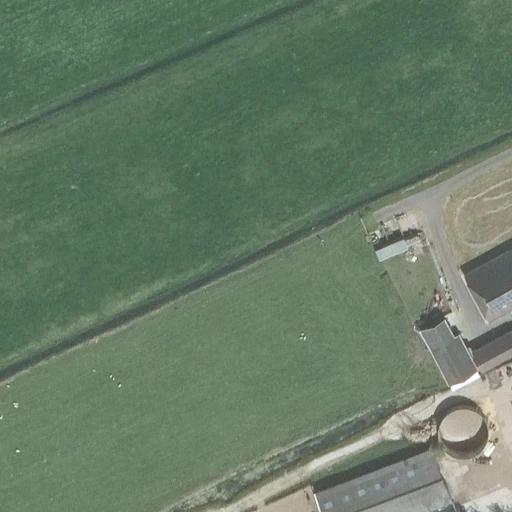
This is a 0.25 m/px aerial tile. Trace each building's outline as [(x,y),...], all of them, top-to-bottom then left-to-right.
[(378,257),(407,245),(403,235),(374,247),(378,257)] [(489,319),(511,306),(511,247),(464,274),(489,319)] [(511,330),(511,328),(474,347),(471,349),(483,370),(511,354),(511,330)] [(478,374),(458,337),(430,352),(450,389),(478,374)] [(480,445),(479,408),(443,409),(444,422),(452,422),(453,438),(452,438),(452,446),(480,445)] [(314,491),(322,511),(423,511),(453,501),(432,447),(314,491)]
